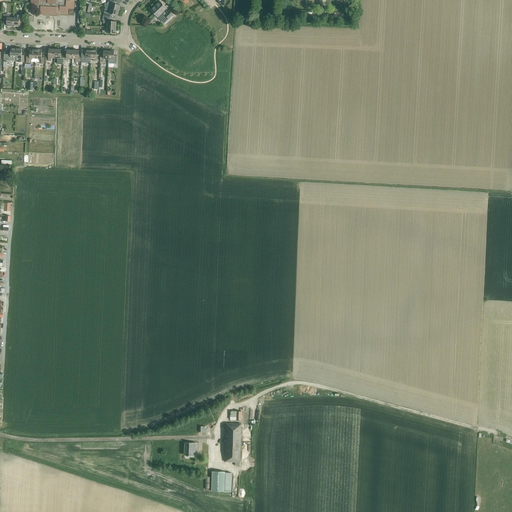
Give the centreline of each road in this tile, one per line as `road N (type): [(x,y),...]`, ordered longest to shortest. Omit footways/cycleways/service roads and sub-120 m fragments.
road 1 (track): [(211,437),(230,408),(299,382),(498,434)]
road 2 (residential): [(125,40),(0,35)]
